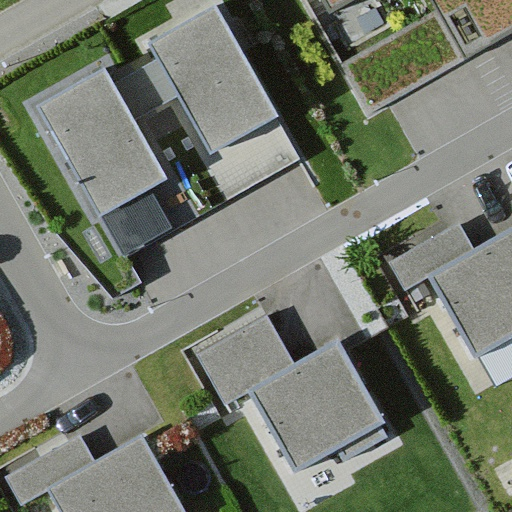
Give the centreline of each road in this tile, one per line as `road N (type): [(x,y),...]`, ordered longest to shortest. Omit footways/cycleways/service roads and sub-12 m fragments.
road 1 (residential): [(82,369),(511,130)]
road 2 (residential): [(0,221),(82,369)]
